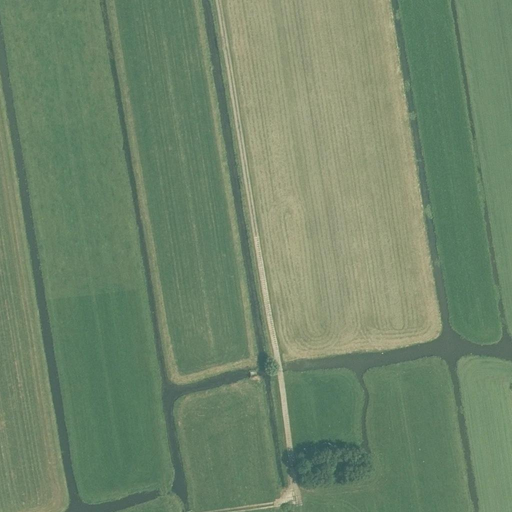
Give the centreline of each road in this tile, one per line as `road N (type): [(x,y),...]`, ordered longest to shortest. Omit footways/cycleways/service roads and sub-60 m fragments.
road 1 (track): [(171,511),(87,0)]
road 2 (track): [(218,0),(299,511)]
